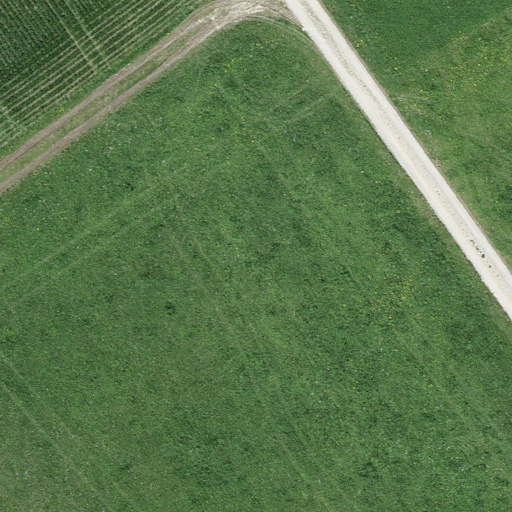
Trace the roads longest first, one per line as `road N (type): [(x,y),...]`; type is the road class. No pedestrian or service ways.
road 1 (track): [(297,0),(511,306)]
road 2 (track): [(0,178),(238,0)]
